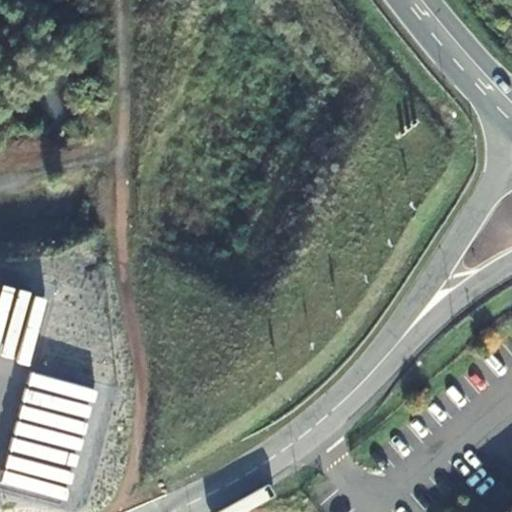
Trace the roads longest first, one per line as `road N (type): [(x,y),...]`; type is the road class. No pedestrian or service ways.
road 1 (unclassified): [(439,297),(308,432),(175,511)]
road 2 (unclassified): [(511,116),(439,297)]
road 3 (secondary): [(511,111),(412,0)]
road 4 (track): [(120,170),(0,183)]
